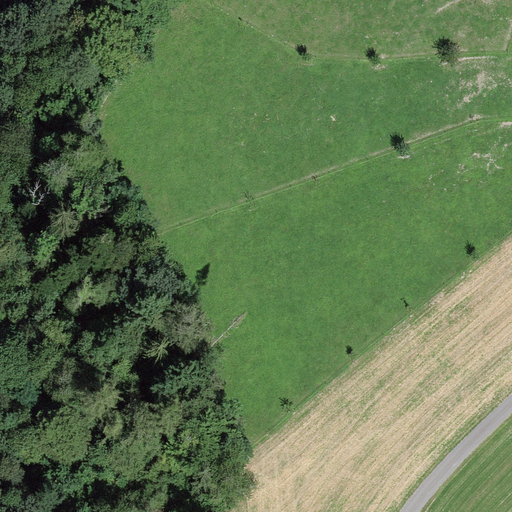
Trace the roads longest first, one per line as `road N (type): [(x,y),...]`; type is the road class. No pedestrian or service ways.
road 1 (track): [(0,213),(148,0)]
road 2 (track): [(412,511),(511,402)]
